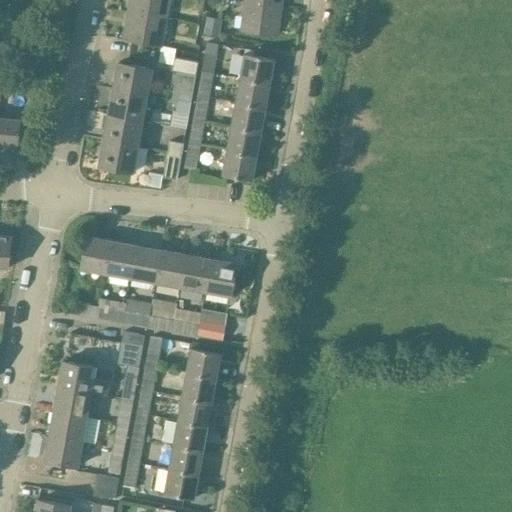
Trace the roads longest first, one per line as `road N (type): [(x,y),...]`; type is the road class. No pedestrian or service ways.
road 1 (residential): [(231,511),(281,224)]
road 2 (residential): [(281,224),(318,0)]
road 3 (residential): [(56,194),(281,224)]
road 4 (residential): [(15,410),(56,194)]
road 5 (residential): [(56,194),(92,6)]
